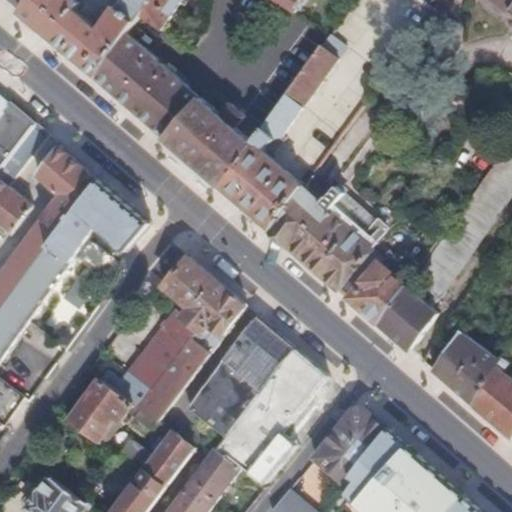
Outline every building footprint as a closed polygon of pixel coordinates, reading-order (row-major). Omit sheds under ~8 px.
[(95,79),(127,36),(140,18),(151,0),(120,0),(99,31),(76,12),(80,4),(74,0),(29,0),(18,17),(47,40),(95,79)] [(151,0),(140,18),(162,33),(184,0),(151,0)] [(295,17),(306,0),(272,0),(274,1),(295,17)] [(424,26),(445,41),(456,26),(445,18),(457,0),(487,0),(511,17),(511,14),(511,0),(442,0),(435,11),(424,26)] [(151,128),(188,87),(127,36),(95,79),(151,128)] [(284,138),(340,62),(338,61),(347,49),(332,37),(329,41),(263,132),(256,143),(255,144),(262,149),(286,140),(284,138)] [(164,140),(201,98),(188,87),(151,128),(164,140)] [(0,163),(28,121),(0,97),(0,163)] [(201,98),(164,140),(221,190),(255,144),(256,143),(239,130),(247,119),(231,104),(222,115),(201,98)] [(363,118),(327,165),(349,181),(384,135),(363,118)] [(0,212),(15,192),(12,188),(49,140),(28,121),(0,163),(0,212)] [(275,156),(286,140),(262,149),(276,159),(276,157),(275,156)] [(273,234),(306,190),(313,180),(305,175),(298,183),(274,162),(276,159),(262,149),(255,144),(221,190),(273,234)] [(437,312),(511,203),(511,145),(410,293),(406,290),(406,291),(381,327),(412,354),(440,315),(437,312)] [(0,313),(97,180),(59,148),(38,177),(48,185),(43,190),(48,193),(44,197),(54,205),(0,277),(0,313)] [(321,175),(308,187),(322,201),(334,189),(321,175)] [(0,325),(18,338),(93,238),(91,236),(95,231),(127,255),(151,227),(97,180),(0,313),(0,325)] [(375,250),(381,244),(369,235),(375,223),(335,189),(324,205),(291,249),(342,293),(375,250)] [(291,249),(324,205),(306,190),(273,234),(291,249)] [(0,226),(12,236),(33,209),(15,192),(0,212),(0,226)] [(390,235),(376,224),(375,223),(369,235),(381,244),(390,235)] [(406,291),(406,290),(407,288),(382,267),(387,261),(375,250),(342,293),(381,327),(406,291)] [(158,425),(247,310),(191,261),(166,289),(191,312),(184,321),(199,334),(203,333),(208,337),(199,347),(193,342),(139,410),(158,425)] [(80,314),(96,290),(79,278),(63,301),(80,314)] [(139,410),(193,342),(199,347),(208,337),(203,333),(199,334),(184,321),(176,314),(149,348),(133,341),(102,382),(139,410)] [(258,399),(296,353),(258,320),(206,389),(225,405),(243,384),(258,399)] [(0,375),(0,362),(18,338),(0,325),(0,422),(5,426),(27,396),(0,375)] [(473,407),(504,359),(498,353),(494,357),(462,333),(435,374),(473,407)] [(249,478),(328,380),(296,353),(258,399),(225,439),(216,451),(241,471),(249,478)] [(511,440),(511,377),(506,373),(511,365),(504,359),(473,407),(511,440)] [(102,448),(129,413),(132,415),(130,418),(151,434),(158,425),(139,410),(102,382),(70,423),(102,448)] [(225,439),(258,399),(243,384),(225,405),(206,389),(189,411),(225,439)] [(362,461),(387,430),(363,409),(354,410),(314,459),(352,489),(355,485),(350,481),(357,472),(356,471),(361,464),(362,461)] [(451,511),(464,497),(387,430),(362,461),(361,464),(356,471),(357,472),(350,481),(355,485),(352,489),(332,511),(451,511)] [(166,489),(194,452),(173,436),(155,460),(145,473),(166,489)] [(155,460),(131,442),(122,455),(145,473),(155,460)] [(209,511),(241,471),(216,451),(169,511),(209,511)] [(148,511),(166,489),(145,473),(115,511),(148,511)] [(84,511),(88,507),(52,479),(37,497),(28,509),(27,511),(29,511),(84,511)] [(313,511),(288,491),(276,506),(284,511),(313,511)] [(28,509),(37,497),(32,493),(22,505),(28,509)] [(481,511),(464,497),(451,511),(481,511)]
